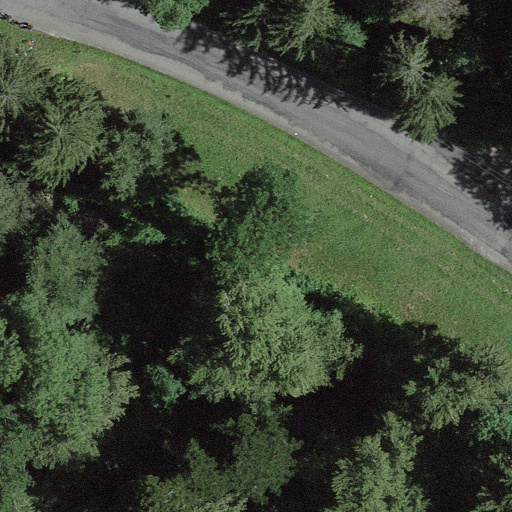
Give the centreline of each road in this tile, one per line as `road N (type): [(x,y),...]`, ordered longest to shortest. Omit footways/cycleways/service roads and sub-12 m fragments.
road 1 (unclassified): [(277,100),(511,249)]
road 2 (unclassified): [(277,100),(511,206)]
road 3 (unclassified): [(45,0),(277,100)]
